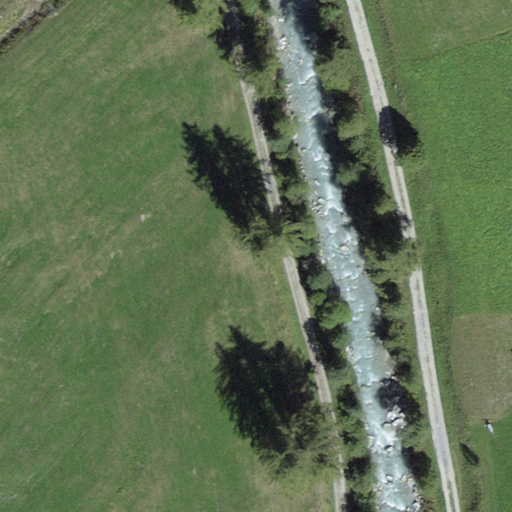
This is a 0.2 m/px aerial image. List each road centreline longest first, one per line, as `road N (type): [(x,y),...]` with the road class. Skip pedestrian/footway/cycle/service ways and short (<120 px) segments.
road 1 (track): [(227,0),(333,435),(341,511)]
road 2 (track): [(353,0),(401,195),(452,511)]
